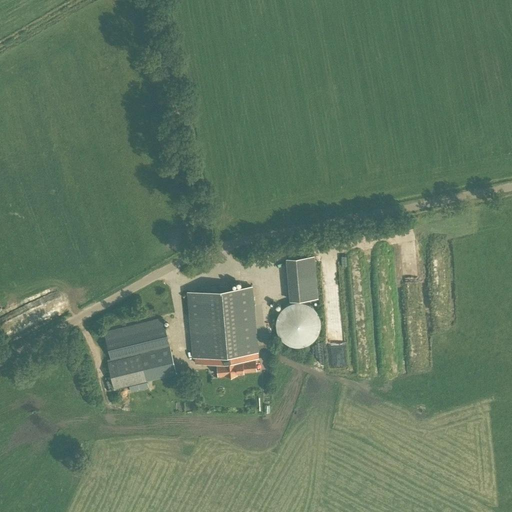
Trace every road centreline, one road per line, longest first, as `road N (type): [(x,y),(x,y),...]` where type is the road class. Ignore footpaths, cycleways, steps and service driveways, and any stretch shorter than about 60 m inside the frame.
road 1 (unclassified): [(0,364),(202,250),(511,186)]
road 2 (track): [(152,0),(202,250)]
